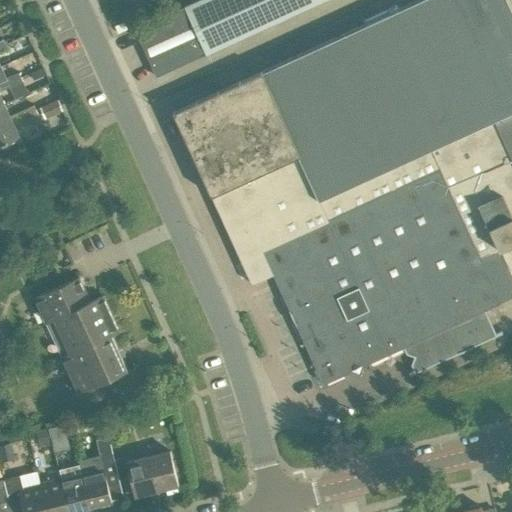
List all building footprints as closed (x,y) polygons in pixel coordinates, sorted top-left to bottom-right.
[(200,0),(135,30),(156,77),(323,0),(200,0)] [(511,6),(509,0),(413,0),(173,112),(252,284),(273,274),(324,385),(352,372),(359,375),(362,367),(404,348),(407,355),(415,358),(412,366),(415,372),(410,375),(410,376),(460,353),(461,354),(475,347),(503,334),(502,332),(497,335),(485,310),(511,297),(511,6)] [(4,39),(0,40),(0,52),(9,48),(6,43),(4,39)] [(43,68),(31,74),(34,81),(47,75),(43,68)] [(19,71),(6,77),(8,82),(11,81),(13,86),(23,81),(19,71)] [(0,105),(5,103),(0,92),(0,91),(13,86),(11,81),(8,82),(6,77),(0,79),(0,105)] [(62,112),(57,100),(41,108),(46,119),(62,112)] [(5,103),(0,105),(0,125),(12,120),(11,115),(5,103)] [(25,114),(28,118),(38,113),(34,105),(21,111),(23,115),(25,114)] [(21,111),(11,115),(12,120),(0,125),(0,145),(20,136),(15,124),(28,118),(25,114),(23,115),(21,111)] [(91,302),(91,300),(80,276),(34,297),(45,322),(55,318),(91,302)] [(91,302),(55,318),(70,351),(111,333),(111,334),(120,330),(104,294),(91,300),(91,302)] [(0,352),(9,348),(0,328),(0,352)] [(111,333),(70,351),(61,356),(77,392),(127,369),(111,334),(111,333)] [(17,381),(11,367),(0,371),(0,372),(6,386),(17,381)] [(110,436),(130,431),(127,419),(107,424),(110,436)] [(48,430),(38,433),(39,436),(40,440),(42,449),(52,447),(48,430)] [(58,433),(50,435),(53,447),(61,445),(58,433)] [(0,450),(0,458),(1,464),(16,461),(13,447),(0,450)] [(82,472),(91,507),(112,501),(106,477),(118,474),(113,451),(80,459),(83,472),(82,472)] [(171,451),(127,461),(131,477),(124,479),(127,491),(134,490),(135,496),(179,485),(171,451)] [(91,507),(82,472),(61,477),(70,511),(91,507)] [(20,475),(4,479),(9,498),(12,511),(47,511),(40,483),(23,487),(20,475)] [(68,511),(70,511),(61,477),(40,483),(47,511),(68,511)] [(0,511),(0,500),(9,498),(4,479),(0,480),(0,511)]
